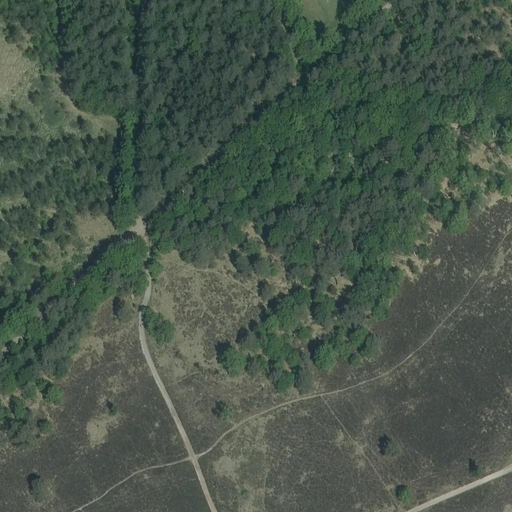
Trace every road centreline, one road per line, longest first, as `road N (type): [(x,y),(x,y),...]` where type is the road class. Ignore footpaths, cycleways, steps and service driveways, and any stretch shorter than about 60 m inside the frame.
road 1 (track): [(135,234),(393,0)]
road 2 (track): [(280,101),(336,124),(388,126),(433,108),(511,111)]
road 3 (track): [(135,234),(143,0)]
road 4 (track): [(0,357),(135,234)]
